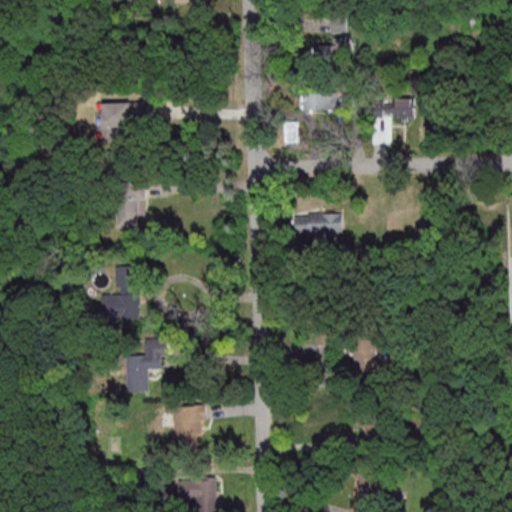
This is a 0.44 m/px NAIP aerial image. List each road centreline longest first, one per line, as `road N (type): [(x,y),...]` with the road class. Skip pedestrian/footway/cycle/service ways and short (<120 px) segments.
road 1 (residential): [(267,511),(249,0)]
road 2 (residential): [(255,166),(511,162)]
